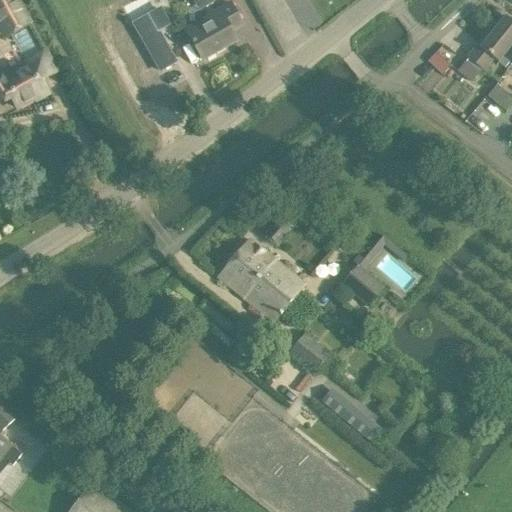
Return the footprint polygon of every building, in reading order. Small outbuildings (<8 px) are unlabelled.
[(0,0),(0,21),(8,36),(28,24),(14,0),(0,0)] [(203,61),(236,42),(230,32),(242,25),(230,4),(212,14),(213,15),(186,31),(203,61)] [(160,13),(156,24),(164,27),(168,16),(160,13)] [(488,34),(468,59),(484,72),(494,59),(498,63),(505,68),(511,59),(511,22),(506,18),(491,37),(488,34)] [(180,72),(159,33),(145,41),(166,79),(180,72)] [(443,46),(430,60),(441,71),(455,57),(443,46)] [(38,81),(54,72),(44,52),(27,61),(30,67),(3,82),(0,76),(0,100),(8,96),(15,109),(33,99),(34,102),(46,95),(38,81)] [(479,74),(466,63),(458,72),(472,83),(479,74)] [(496,89),(487,100),(496,107),(505,96),(496,89)] [(277,246),(292,229),(281,219),(266,235),(277,246)] [(274,325),(305,286),(250,241),(214,284),(228,296),(232,291),(274,325)] [(368,309),(384,290),(359,268),(343,287),(368,309)] [(314,374),(329,357),(305,337),(290,354),(314,374)] [(337,398),(328,408),(370,443),(379,433),(337,398)] [(2,431),(14,420),(0,405),(0,463),(12,447),(0,438),(0,430),(1,430),(2,431)] [(69,511),(127,511),(90,484),(69,511)]
